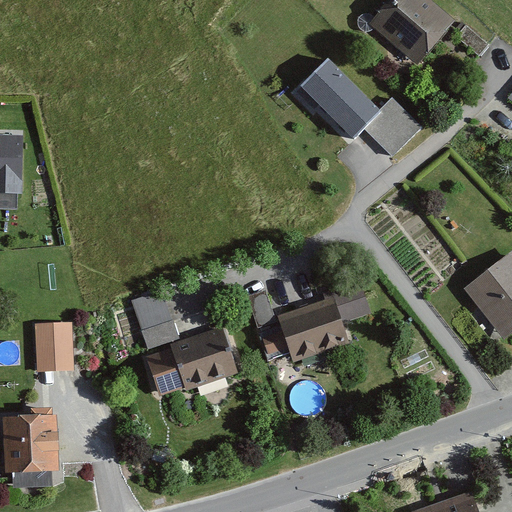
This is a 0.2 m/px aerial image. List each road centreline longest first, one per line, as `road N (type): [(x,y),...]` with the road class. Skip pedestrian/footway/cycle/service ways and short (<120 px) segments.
road 1 (tertiary): [(511,411),(210,511)]
road 2 (unknown): [(353,226),(148,308)]
road 3 (unknown): [(151,511),(72,398)]
